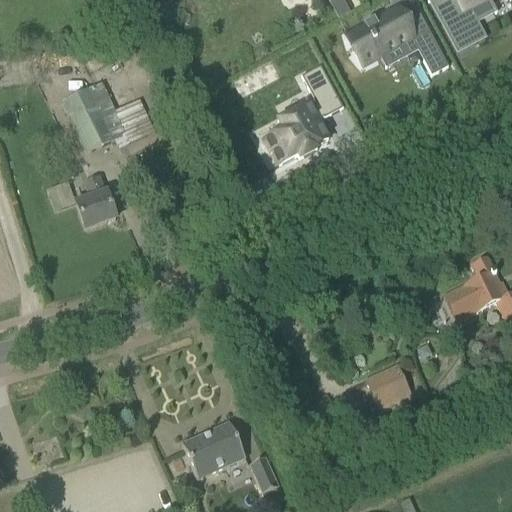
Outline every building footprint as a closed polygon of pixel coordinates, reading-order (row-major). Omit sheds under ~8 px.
[(143,30),(138,0),(106,0),(116,53),(132,50),(129,32),(143,30)] [(340,0),(332,0),(328,3),(338,22),(349,16),(340,0)] [(452,0),(458,9),(436,21),(455,55),(483,40),(468,12),(489,1),(490,0),(452,0)] [(363,31),(346,40),(361,69),(362,68),(378,59),(401,47),(408,59),(417,54),(430,79),(447,70),(426,31),(410,39),(400,20),(396,13),(374,25),(373,23),(362,29),(363,31)] [(168,42),(166,34),(157,36),(159,44),(168,42)] [(265,143),(264,143),(264,144),(278,169),(297,159),(298,163),(302,161),(313,155),(316,153),(314,150),(327,143),(318,125),(317,124),(322,121),(323,122),(342,112),(319,69),(300,80),(314,105),(315,107),(309,109),(308,108),(278,124),(277,125),(281,134),(265,143)] [(100,88),(79,98),(61,107),(86,157),(125,138),(100,88)] [(83,185),(89,202),(75,207),(84,233),(114,222),(105,196),(104,197),(98,180),(83,185)] [(442,300),(456,327),(495,307),(507,329),(511,326),(511,297),(507,300),(500,286),(496,288),(494,283),(496,282),(486,261),(469,269),(476,283),(442,300)] [(395,371),(365,385),(378,413),(409,399),(395,371)] [(228,427),(180,449),(196,484),(244,462),(228,427)] [(277,491),(272,480),(264,462),(248,469),(262,498),(277,491)]
